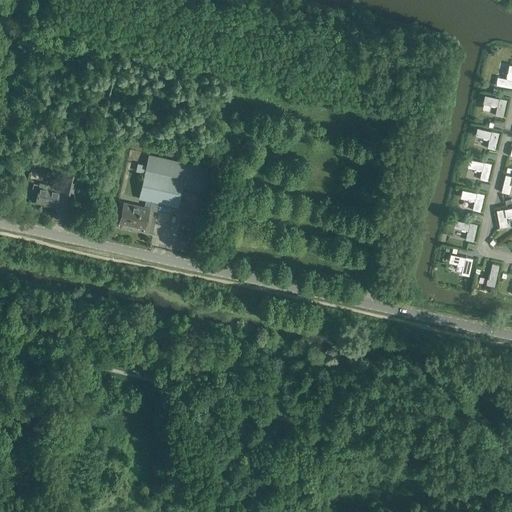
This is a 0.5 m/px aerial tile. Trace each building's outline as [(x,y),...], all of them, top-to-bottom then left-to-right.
[(507,79),(498,77),(497,84),(511,86),(511,64),(510,64),(507,79)] [(484,112),(490,91),(476,89),(470,106),(484,112)] [(476,150),(480,134),(466,129),(462,146),(476,150)] [(206,193),(211,168),(148,154),(146,165),(138,163),(136,171),(144,173),(138,199),(146,201),(144,207),(123,202),(119,223),(145,228),(149,208),(151,201),(178,207),(183,187),(206,193)] [(492,163),(470,158),(468,167),(476,169),(480,170),(481,169),(482,170),(480,179),(488,181),(492,163)] [(62,191),(74,195),(80,176),(67,172),(62,191)] [(511,175),(506,174),(501,192),(509,194),(511,185),(511,184),(511,175)] [(60,189),(54,187),(54,186),(40,183),(40,184),(34,183),(32,191),(38,192),(36,202),(56,206),(60,189)] [(475,201),(473,210),(481,212),(485,194),(463,189),(461,197),(469,199),(469,200),(473,201),(473,200),(475,201)] [(511,207),(497,210),(500,228),(509,226),(507,217),(508,217),(511,216),(511,207)] [(467,239),(474,241),(477,224),(456,219),(454,226),(469,230),(467,239)] [(469,276),(473,258),(451,253),(449,262),(458,264),(462,265),(462,264),(463,265),(461,274),(469,276)] [(486,284),(495,286),(500,264),(493,263),(489,278),(487,278),(486,284)]
